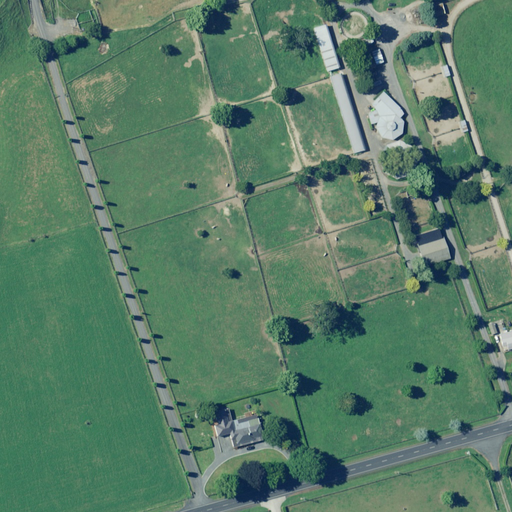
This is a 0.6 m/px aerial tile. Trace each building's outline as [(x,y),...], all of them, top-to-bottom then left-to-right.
[(339,67),(326,25),(313,29),(326,72),(339,67)] [(383,62),(379,49),(371,52),(376,65),(383,62)] [(449,75),(446,65),(440,67),(443,77),(449,75)] [(367,149),(343,72),(330,76),(354,153),(367,149)] [(376,128),(381,138),(392,140),(402,134),(403,122),(399,118),(404,113),(383,92),(371,104),(375,110),(368,114),(371,124),(377,123),(376,128)] [(468,131),(464,120),(457,123),(461,133),(468,131)] [(414,148),(399,141),(386,145),(379,158),(383,173),(396,180),(411,175),(418,162),(414,148)] [(447,259),(441,238),(417,245),(424,266),(447,259)] [(497,333),(494,323),(488,325),(492,335),(497,333)] [(511,349),(511,331),(500,334),(499,335),(503,352),(511,349)] [(262,440),(256,415),(248,416),(231,421),(237,446),(262,440)] [(230,432),(227,422),(209,427),(211,436),(230,432)]
